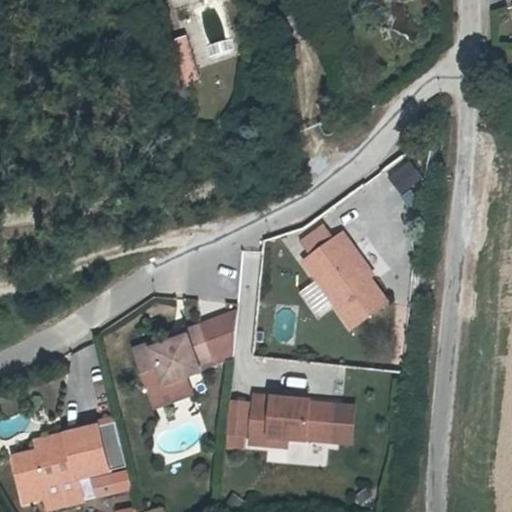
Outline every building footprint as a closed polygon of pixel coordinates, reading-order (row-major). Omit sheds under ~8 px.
[(193,32),(176,38),(187,71),(203,65),(193,32)] [(400,192),(420,174),(405,156),(384,174),(400,192)] [(340,229),(315,247),(326,261),(350,244),(340,229)] [(370,263),(374,260),(358,238),(350,244),(326,261),(319,266),(367,333),(402,308),(384,283),(370,263)] [(280,260),(295,254),(294,239),(281,248),(280,260)] [(388,280),(374,260),(370,263),(384,283),(388,280)] [(195,349),(178,355),(161,361),(159,356),(142,362),(148,380),(164,375),(172,396),(172,397),(195,389),(208,385),(206,377),(221,372),(209,339),(193,344),(195,349)] [(176,350),(178,355),(195,349),(193,344),(176,350)] [(164,375),(148,380),(156,402),(172,396),(164,375)] [(172,396),(156,402),(162,420),(201,406),(195,389),(172,397),(172,396)] [(325,414),(269,409),(265,456),(284,458),(285,449),(304,450),(322,452),(322,450),(346,452),(349,417),(325,415),(325,414)] [(262,417),(246,415),(243,445),(260,447),(262,417)] [(99,429),(66,436),(67,441),(44,446),(45,451),(37,452),(13,457),(22,502),(44,498),(47,510),(83,503),(79,480),(108,474),(99,429)] [(35,443),(37,452),(45,451),(44,446),(67,441),(66,436),(35,443)] [(304,450),(285,449),(284,458),(303,459),(304,450)] [(97,499),(114,496),(110,479),(93,482),(97,499)]
